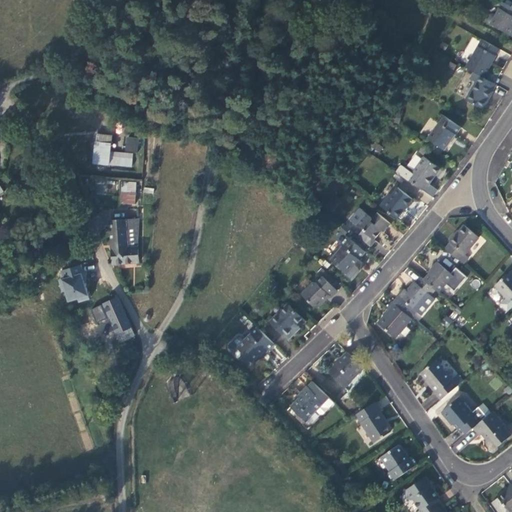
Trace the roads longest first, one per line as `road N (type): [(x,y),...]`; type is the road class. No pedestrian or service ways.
road 1 (residential): [(151,343),(103,262),(53,142),(2,90)]
road 2 (residential): [(351,312),(453,466),(476,475),(511,454)]
road 3 (residential): [(151,343),(183,293),(211,138)]
road 4 (residential): [(122,511),(120,425),(151,343)]
road 5 (residential): [(462,189),(351,312)]
